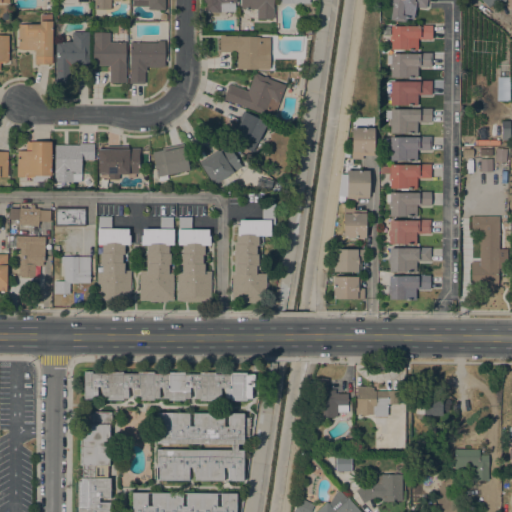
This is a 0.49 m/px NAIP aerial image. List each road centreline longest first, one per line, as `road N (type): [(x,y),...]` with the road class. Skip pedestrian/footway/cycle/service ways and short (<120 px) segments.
road 1 (residential): [(430,1),(448,2),(452,33),(444,337)]
road 2 (secondary): [(282,336),(0,334)]
road 3 (secondary): [(511,337),(301,336)]
road 4 (residential): [(51,511),(52,335)]
road 5 (residential): [(188,114),(50,114),(20,103)]
